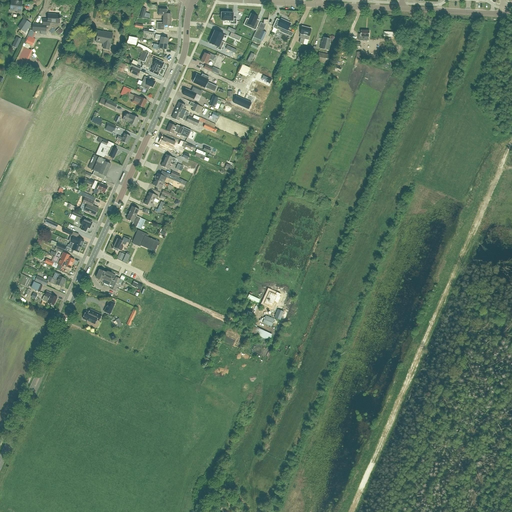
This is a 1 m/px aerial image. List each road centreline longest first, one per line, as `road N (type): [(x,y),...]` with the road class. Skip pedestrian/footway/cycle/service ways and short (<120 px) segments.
road 1 (track): [(511,140),(351,511)]
road 2 (secondary): [(94,252),(178,68),(190,2)]
road 3 (secondary): [(0,462),(94,252)]
